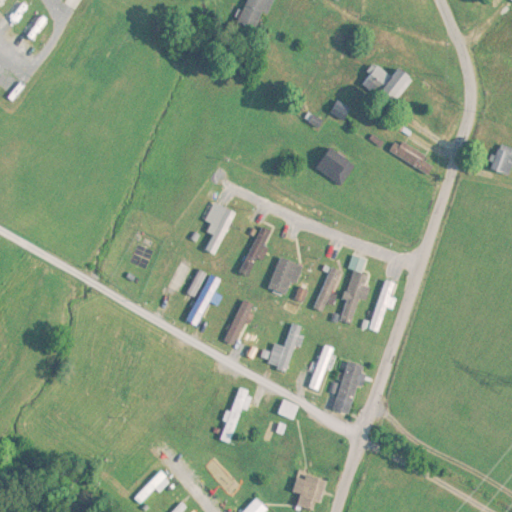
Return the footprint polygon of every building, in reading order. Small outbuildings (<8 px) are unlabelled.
[(273,0),(245,0),(235,23),(255,32),(264,13),(267,14),(273,0)] [(399,70),(395,77),(377,66),(364,86),(395,107),(413,80),(399,70)] [(428,177),(436,165),(399,140),(392,151),(428,177)] [(511,170),(511,148),(500,144),(491,171),(510,177),(511,170)] [(318,170),(341,184),(354,164),(330,150),(318,170)] [(214,237),(206,251),(215,255),(236,214),(216,203),(206,222),(212,225),(208,234),(214,237)] [(273,232),(261,227),(241,274),(253,279),(273,232)] [(360,300),(364,301),(371,276),(361,273),(365,260),(354,257),(351,269),(354,270),(339,321),(352,326),(360,300)] [(304,267),(281,258),(269,289),(286,296),(292,283),(296,285),(304,267)] [(314,309),(324,313),(342,273),(331,269),(314,309)] [(198,328),(222,282),(211,276),(187,322),(198,328)] [(398,300),(391,298),(396,284),(385,280),(369,330),(380,334),(388,309),(394,311),(398,300)] [(224,342),(234,346),(254,305),(244,301),(224,342)] [(285,347),(274,344),(268,366),(291,373),(303,327),(291,324),(285,347)] [(334,352),(325,348),(308,387),(318,391),(334,352)] [(352,415),(365,367),(348,362),(335,410),(352,415)] [(183,415),(192,419),(211,374),(202,370),(183,415)] [(221,441),(233,445),(251,392),(238,388),(221,441)] [(294,421),(300,407),(284,401),(279,414),(294,421)] [(109,487),(118,495),(150,461),(142,453),(109,487)] [(219,477),(209,468),(200,478),(210,487),(219,477)] [(293,492),(301,495),(298,505),(314,510),(317,501),(321,503),(328,479),(300,471),(293,492)] [(160,511),(178,511),(184,506),(182,503),(188,497),(181,491),(160,511)] [(267,511),(270,509),(256,498),(244,511),(267,511)]
